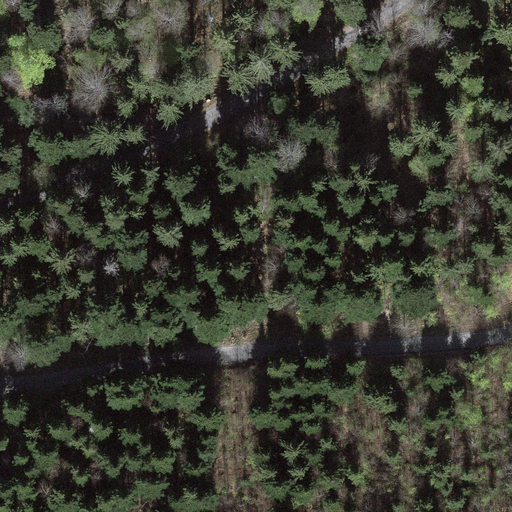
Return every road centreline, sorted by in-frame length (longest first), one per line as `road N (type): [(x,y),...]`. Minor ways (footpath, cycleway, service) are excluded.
road 1 (unclassified): [(0,380),(448,347),(511,328)]
road 2 (unclassified): [(402,0),(153,143),(0,204)]
road 3 (track): [(0,127),(184,126)]
